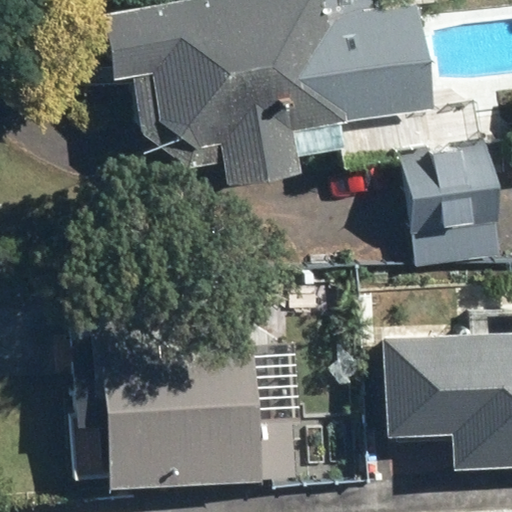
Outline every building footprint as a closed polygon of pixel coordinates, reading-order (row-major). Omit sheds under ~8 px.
[(79,77),(108,73),(124,177),(323,147),(300,0),(163,0),(69,14),(79,77)] [(511,91),(492,95),(496,124),(511,121),(511,91)] [(376,150),(385,225),(476,215),(467,140),(376,150)] [(511,304),(496,305),(497,335),(458,336),(458,332),(356,337),(360,437),(428,434),(429,468),(511,466),(511,304)] [(71,330),(72,486),(234,485),(233,329),(71,330)]
